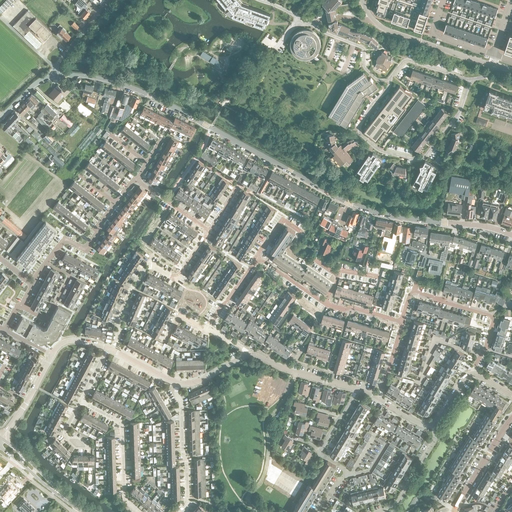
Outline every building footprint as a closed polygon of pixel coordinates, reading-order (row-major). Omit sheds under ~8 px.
[(13,0),(5,0),(1,5),(5,9),(13,0)] [(82,0),(77,0),(76,2),(78,4),(77,5),(82,9),(78,13),(85,18),(90,12),(86,9),(87,7),(85,6),(87,4),(82,0)] [(239,0),(219,0),(233,16),(266,28),(271,14),(242,4),(239,0)] [(324,1),(322,5),(325,8),(327,15),(327,14),(331,14),(332,14),(333,14),(334,14),(335,12),(335,9),(342,1),(340,0),(327,0),(326,2),(324,1)] [(378,1),(376,6),(388,10),(387,10),(388,4),(378,1)] [(376,6),(374,12),(378,13),(378,14),(379,16),(381,16),(382,16),(382,15),(386,16),(388,10),(376,6)] [(44,40),(52,33),(47,28),(28,10),(13,26),(36,48),(41,43),(28,31),(31,28),(44,40)] [(395,10),(391,20),(397,22),(400,11),(395,10)] [(400,11),(397,22),(402,24),(406,12),(405,13),(400,11)] [(406,12),(402,24),(407,26),(411,14),(406,12)] [(327,15),(329,25),(331,26),(332,30),(344,35),(346,34),(347,33),(350,34),(352,31),(349,30),(350,28),(339,23),(338,24),(337,21),(336,20),(335,20),(334,14),(333,14),(332,14),(331,14),(327,14),(327,15)] [(66,41),(71,36),(65,31),(66,30),(63,27),(60,24),(58,27),(60,30),(57,33),(61,38),(62,37),(66,41)] [(321,46),(321,44),(321,42),(320,40),(320,39),(319,37),(318,35),(317,34),(315,33),(314,31),(312,31),(310,30),(308,29),(306,29),(304,29),(303,29),(301,30),(299,31),(297,32),(296,33),(294,34),(293,35),(292,37),(291,39),(291,41),(290,42),(290,44),(290,46),(291,48),(291,50),(292,52),(293,53),(294,55),(296,56),(297,57),(299,58),(301,59),(303,59),(304,59),(306,59),(308,59),(310,59),(312,58),(314,57),(315,56),(317,55),(318,53),(319,52),(320,50),(320,48),(321,46)] [(364,41),(367,34),(363,32),(363,33),(361,32),(353,31),(352,31),(350,34),(349,38),(352,39),(352,38),(355,39),(356,38),(358,39),(361,42),(363,40),(364,41)] [(370,35),(367,34),(364,41),(365,41),(365,43),(369,44),(369,43),(372,44),(371,45),(374,46),(373,47),(377,49),(378,43),(372,37),(370,36),(370,35)] [(380,67),(381,67),(382,68),(382,70),(386,71),(389,65),(390,65),(391,62),(390,62),(392,57),(387,54),(386,53),(387,52),(384,50),(383,52),(381,51),(380,54),(379,54),(376,60),(377,60),(375,66),(378,68),(380,67)] [(214,63),(219,70),(223,67),(216,59),(213,57),(205,52),(202,57),(210,61),(211,61),(214,63)] [(410,78),(416,80),(418,72),(413,70),(410,78)] [(424,73),(418,72),(416,80),(421,81),(424,73)] [(369,79),(365,73),(349,85),(331,115),(337,119),(336,121),(347,127),(365,97),(363,96),(367,93),(368,94),(378,87),(371,78),(369,79)] [(421,81),(427,83),(430,75),(424,73),(421,81)] [(436,77),(430,75),(427,83),(426,86),(432,88),(433,85),(436,77)] [(436,77),(433,85),(438,87),(441,79),(436,77)] [(443,92),(444,89),(447,81),(441,79),(438,87),(437,90),(443,92)] [(444,89),(450,91),(453,83),(447,81),(444,89)] [(453,83),(450,91),(456,93),(458,85),(453,83)] [(84,91),(82,96),(85,96),(84,100),(87,101),(87,103),(94,107),(95,103),(96,98),(98,99),(100,93),(97,92),(92,91),(93,86),(85,84),(84,91)] [(49,94),(58,102),(63,96),(65,97),(70,91),(64,85),(61,88),(57,85),(49,94)] [(373,120),(364,131),(369,136),(376,141),(385,130),(387,131),(405,108),(403,107),(412,95),(409,93),(400,86),(391,97),(389,95),(382,103),(384,104),(380,109),(379,108),(377,111),(377,110),(371,118),(373,120)] [(110,89),(108,100),(110,101),(111,97),(114,98),(116,91),(110,89)] [(490,89),(483,108),(499,114),(500,113),(511,117),(511,97),(498,93),(499,92),(490,89)] [(44,104),(46,103),(42,100),(44,98),(41,95),(36,91),(33,94),(44,104)] [(120,100),(120,101),(123,102),(122,104),(125,105),(126,103),(127,100),(129,95),(128,95),(126,94),(127,93),(124,92),(124,93),(123,93),(120,100)] [(32,94),(28,98),(35,105),(39,102),(32,94)] [(123,109),(121,116),(119,119),(121,120),(130,114),(133,106),(136,107),(139,99),(133,96),(130,102),(127,101),(127,100),(126,103),(125,105),(123,109)] [(24,102),(32,109),(35,105),(28,98),(24,102)] [(415,104),(422,109),(425,105),(418,100),(415,104)] [(21,105),(27,111),(28,109),(33,114),(35,112),(32,109),(24,102),(21,105)] [(76,109),(86,118),(90,114),(94,117),(96,115),(92,112),(81,103),(76,109)] [(44,107),(50,112),(53,116),(56,112),(47,104),(44,107)] [(415,104),(412,108),(419,113),(422,109),(415,104)] [(17,109),(23,115),(26,118),(30,114),(27,111),(21,105),(17,109)] [(115,106),(114,107),(113,113),(121,116),(123,109),(115,106)] [(140,115),(143,116),(145,117),(149,109),(144,106),(140,115)] [(41,111),(44,114),(47,116),(46,116),(50,120),(49,121),(49,122),(48,123),(50,126),(53,123),(51,121),(54,117),(52,115),(49,117),(47,115),(50,112),(44,107),(41,111)] [(409,112),(416,117),(419,113),(412,108),(409,112)] [(436,111),(437,112),(437,113),(444,118),(448,113),(441,108),(441,109),(440,108),(438,108),(436,111)] [(145,117),(150,119),(154,111),(149,109),(145,117)] [(24,121),(23,120),(15,111),(11,115),(17,121),(19,119),(22,121),(23,122),(24,121)] [(154,111),(150,119),(155,122),(159,114),(154,111)] [(406,116),(413,121),(416,117),(409,112),(406,116)] [(441,123),(444,118),(437,113),(434,118),(441,123)] [(160,124),(163,116),(159,114),(155,122),(160,124)] [(15,123),(17,121),(11,115),(8,119),(21,131),(27,137),(30,135),(21,126),(20,127),(15,123)] [(59,119),(68,127),(72,122),(63,115),(59,119)] [(49,126),(41,118),(38,116),(36,119),(46,129),(49,126)] [(164,126),(168,118),(163,116),(160,124),(164,126)] [(413,121),(406,116),(402,120),(410,125),(413,121)] [(170,127),(175,130),(180,119),(175,117),(173,121),(171,125),(170,127)] [(477,117),(475,123),(485,126),(487,121),(477,117)] [(170,127),(171,125),(173,121),(168,118),(164,126),(170,129),(170,127)] [(437,127),(441,123),(434,118),(430,122),(437,127)] [(19,132),(21,131),(8,119),(5,122),(11,128),(15,132),(17,130),(19,132)] [(85,130),(94,137),(96,134),(98,135),(97,137),(93,142),(97,145),(100,142),(97,140),(98,138),(99,139),(102,135),(100,133),(102,130),(99,128),(96,125),(98,123),(95,120),(93,119),(85,130)] [(175,130),(180,132),(185,122),(180,119),(175,130)] [(407,129),(410,125),(402,120),(399,123),(407,129)] [(424,125),(427,127),(433,132),(437,127),(430,122),(428,121),(424,125)] [(8,130),(11,128),(5,122),(1,126),(7,132),(10,134),(11,132),(8,130)] [(180,132),(185,134),(190,124),(185,122),(180,132)] [(396,127),(404,133),(407,129),(399,123),(396,127)] [(190,124),(185,134),(190,137),(195,127),(190,124)] [(120,131),(124,134),(129,128),(125,125),(120,131)] [(424,125),(421,130),(429,136),(433,132),(427,127),(424,125)] [(401,137),(404,133),(396,127),(393,131),(401,137)] [(124,134),(129,138),(134,131),(129,128),(124,134)] [(134,131),(129,138),(133,141),(138,135),(140,132),(136,129),(134,131)] [(54,156),(57,152),(45,141),(34,130),(31,134),(40,142),(54,156)] [(83,151),(94,137),(85,130),(81,135),(85,139),(78,147),(83,151)] [(417,135),(419,136),(426,142),(430,137),(429,136),(421,130),(417,135)] [(101,137),(104,140),(109,133),(106,131),(101,137)] [(48,132),(43,137),(49,144),(54,138),(48,132)] [(133,141),(137,144),(142,138),(138,135),(133,141)] [(419,136),(415,141),(422,146),(426,142),(419,136)] [(176,147),(179,142),(171,137),(168,142),(176,147)] [(141,148),(146,141),(142,138),(137,144),(141,148)] [(213,138),(209,146),(208,148),(213,150),(214,149),(218,141),(213,138)] [(38,147),(29,139),(27,141),(28,142),(28,143),(36,150),(38,147)] [(334,139),(327,140),(328,145),(326,146),(327,147),(335,143),(334,139)] [(356,146),(359,144),(356,141),(354,141),(353,139),(347,141),(341,147),(340,145),(338,147),(332,152),(335,154),(333,156),(334,160),(337,160),(338,161),(337,163),(340,166),(343,164),(345,166),(346,164),(348,166),(351,164),(350,163),(354,160),(346,151),(349,148),(350,149),(352,147),(353,147),(355,145),(356,146)] [(101,147),(105,150),(110,144),(106,141),(101,147)] [(146,141),(141,148),(146,151),(151,145),(146,141)] [(218,151),(223,144),(218,141),(214,149),(218,151)] [(415,141),(412,146),(418,151),(422,146),(415,141)] [(168,142),(166,147),(173,151),(176,147),(168,142)] [(449,146),(456,152),(457,151),(456,149),(457,145),(450,142),(449,146)] [(335,143),(327,147),(328,149),(330,149),(332,152),(338,147),(335,143)] [(110,144),(105,150),(109,154),(114,147),(110,144)] [(222,156),(223,154),(227,146),(223,144),(218,151),(221,153),(220,155),(222,156)] [(228,157),(232,149),(227,146),(223,154),(228,157)] [(456,152),(449,146),(445,149),(450,155),(453,152),(455,153),(456,152)] [(118,151),(114,147),(109,154),(114,157),(118,151)] [(163,152),(171,156),(173,151),(166,147),(163,152)] [(233,159),(237,151),(232,149),(228,157),(233,159)] [(0,166),(2,168),(6,168),(9,165),(14,159),(14,158),(14,159),(6,151),(6,152),(5,153),(7,155),(6,157),(2,153),(0,151),(0,157),(1,158),(0,159),(0,166)] [(114,157),(118,160),(123,154),(118,151),(114,157)] [(201,156),(207,160),(210,155),(208,153),(207,155),(206,154),(207,153),(204,151),(201,156)] [(237,162),(242,154),(237,151),(233,159),(237,162)] [(59,154),(57,152),(54,156),(53,157),(51,155),(45,161),(49,164),(53,160),(53,161),(60,167),(64,163),(61,161),(62,160),(59,158),(57,156),(57,155),(58,156),(59,155),(59,154)] [(160,156),(168,161),(171,156),(163,152),(160,156)] [(368,180),(382,159),(373,153),(371,155),(370,154),(367,158),(366,158),(355,174),(364,180),(365,178),(368,180)] [(118,160),(122,164),(127,157),(123,154),(118,160)] [(237,162),(240,163),(239,166),(242,168),(246,161),(247,160),(245,159),(247,157),(242,154),(237,162)] [(158,161),(166,165),(168,161),(160,156),(158,161)] [(122,164),(126,167),(131,161),(127,157),(122,164)] [(248,172),(249,170),(254,162),(249,159),(247,162),(246,161),(242,168),(241,170),(242,171),(243,169),(248,172)] [(421,169),(413,184),(423,189),(424,187),(427,189),(438,167),(428,162),(425,160),(423,165),(420,165),(421,169)] [(84,168),(89,171),(94,165),(89,161),(84,168)] [(131,161),(126,167),(131,170),(136,164),(131,161)] [(163,170),(166,165),(158,161),(155,166),(163,170)] [(196,166),(203,171),(206,166),(199,161),(196,166)] [(258,165),(254,162),(249,170),(254,173),(258,165)] [(392,174),(397,166),(393,163),(388,169),(391,171),(391,174),(392,174)] [(89,171),(93,174),(98,168),(94,165),(89,171)] [(258,165),(254,173),(259,175),(263,167),(258,165)] [(160,175),(163,170),(155,166),(153,170),(160,175)] [(200,176),(203,171),(196,166),(192,170),(200,176)] [(394,175),(395,174),(400,174),(401,167),(397,166),(392,174),(394,175)] [(263,167),(259,175),(261,177),(260,179),(264,181),(266,178),(264,177),(268,170),(263,167)] [(93,174),(97,178),(102,171),(98,168),(93,174)] [(158,180),(160,175),(153,170),(150,175),(158,180)] [(189,175),(197,180),(200,176),(192,170),(189,175)] [(232,177),(234,179),(238,174),(235,172),(233,170),(229,176),(232,177)] [(106,175),(102,171),(97,178),(102,181),(106,175)] [(270,183),(271,183),(276,173),(272,171),(268,180),(271,181),(270,183)] [(146,173),(144,175),(149,178),(147,180),(146,182),(150,186),(152,183),(155,185),(158,180),(150,175),(148,174),(146,173)] [(276,173),(271,183),(272,184),(273,182),(276,184),(280,176),(276,173)] [(102,181),(106,184),(111,178),(106,175),(102,181)] [(193,185),(197,180),(189,175),(186,180),(193,185)] [(278,187),(279,188),(284,178),(280,176),(276,184),(279,185),(278,187)] [(449,191),(469,195),(471,179),(451,176),(449,191)] [(106,184),(110,188),(115,181),(111,178),(106,184)] [(222,178),(219,182),(226,187),(229,183),(222,178)] [(267,178),(260,191),(261,192),(262,192),(269,180),(268,180),(268,179),(267,178)] [(281,187),(284,188),(288,180),(284,178),(279,188),(280,188),(281,187)] [(286,191),(287,192),(292,182),(288,180),(284,188),(287,190),(286,191)] [(74,190),(79,184),(74,181),(69,187),(74,190)] [(114,191),(119,185),(115,181),(110,188),(114,191)] [(223,192),(226,187),(219,182),(216,187),(223,192)] [(289,191),(292,192),(296,184),(292,182),(287,192),(288,193),(289,191)] [(83,187),(79,184),(74,190),(78,194),(83,187)] [(294,196),(295,196),(300,186),(296,184),(292,192),(295,194),(294,196)] [(223,192),(216,187),(214,185),(211,190),(212,191),(220,196),(223,192)] [(139,186),(136,190),(143,196),(146,192),(139,186)] [(297,195),(300,197),(304,188),(300,186),(295,196),(296,197),(297,195)] [(87,191),(83,187),(78,194),(82,197),(87,191)] [(130,190),(133,191),(134,193),(133,195),(140,200),(143,196),(136,190),(134,189),(132,187),(130,190)] [(179,199),(185,192),(180,188),(175,196),(179,199)] [(304,188),(300,197),(302,198),(302,200),(303,200),(308,191),(304,188)] [(91,194),(87,191),(82,197),(86,200),(91,194)] [(217,201),(220,196),(212,191),(209,196),(217,201)] [(241,196),(249,200),(252,195),(244,191),(241,196)] [(305,199),(308,201),(312,193),(308,191),(303,200),(304,201),(305,199)] [(179,199),(184,202),(189,195),(185,192),(179,199)] [(310,204),(311,205),(316,195),(312,193),(308,201),(310,202),(310,204)] [(91,204),(96,197),(91,194),(86,200),(91,204)] [(136,205),(140,200),(133,195),(129,199),(136,205)] [(184,202),(188,205),(193,198),(189,195),(184,202)] [(316,205),(320,197),(316,195),(311,205),(312,205),(313,204),(316,205)] [(473,217),(473,213),(475,213),(475,206),(471,206),(472,195),(468,195),(466,216),(473,217)] [(125,196),(124,198),(126,200),(128,201),(126,203),(133,209),(136,205),(129,199),(127,198),(125,196)] [(246,205),(249,200),(241,196),(238,200),(246,205)] [(91,204),(95,207),(100,201),(96,197),(91,204)] [(188,205),(193,208),(198,201),(193,198),(188,205)] [(324,211),(325,209),(328,201),(322,198),(318,209),(324,211)] [(243,209),(246,205),(238,200),(235,205),(243,209)] [(53,208),(57,211),(62,205),(58,201),(53,208)] [(99,210),(104,204),(100,201),(95,207),(99,210)] [(193,208),(197,211),(202,204),(198,201),(193,208)] [(119,204),(130,213),(133,209),(126,203),(123,207),(121,205),(123,204),(121,202),(119,204)] [(330,202),(326,211),(328,212),(330,209),(335,212),(338,205),(330,202)] [(480,216),(488,218),(491,204),(483,202),(480,216)] [(461,214),(462,205),(448,203),(447,214),(454,215),(454,213),(461,214)] [(126,217),(130,213),(119,204),(117,206),(119,208),(120,207),(122,208),(119,212),(126,217)] [(197,211),(202,214),(207,207),(202,204),(197,211)] [(496,219),(499,206),(491,204),(488,218),(496,219)] [(62,214),(67,208),(62,205),(57,211),(62,214)] [(240,214),(243,209),(235,205),(232,209),(240,214)] [(267,205),(264,210),(272,214),(274,210),(267,205)] [(206,218),(211,210),(207,207),(202,214),(206,218)] [(62,214),(66,218),(71,211),(67,208),(62,214)] [(71,211),(66,218),(70,221),(75,215),(77,212),(73,209),(71,212),(71,211)] [(237,219),(240,214),(232,209),(230,214),(237,219)] [(269,219),(272,214),(264,210),(261,214),(269,219)] [(355,225),(359,213),(353,211),(352,216),(349,215),(346,222),(355,225)] [(126,217),(119,212),(116,216),(123,222),(126,217)] [(110,215),(112,217),(114,218),(113,220),(120,226),(123,222),(116,216),(114,215),(112,213),(110,215)] [(169,225),(170,223),(175,216),(170,213),(166,219),(165,218),(163,221),(169,225)] [(0,220),(23,239),(26,235),(1,214),(0,215),(0,220)] [(227,219),(234,223),(237,219),(230,214),(227,219)] [(258,219),(266,224),(269,219),(261,214),(258,219)] [(369,232),(366,231),(367,228),(363,227),(364,224),(364,223),(366,216),(360,214),(358,222),(361,223),(357,234),(367,238),(369,232)] [(70,221),(74,224),(79,218),(75,215),(70,221)] [(511,216),(507,215),(507,216),(504,215),(501,222),(511,226),(511,222),(511,216)] [(173,227),(174,226),(180,219),(175,216),(170,223),(171,224),(170,225),(173,227)] [(324,217),(320,224),(326,227),(328,228),(330,224),(331,221),(324,217)] [(42,218),(41,219),(24,242),(21,240),(10,254),(14,257),(44,220),(42,218)] [(74,224),(79,228),(84,221),(79,218),(74,224)] [(384,236),(384,235),(388,220),(377,218),(375,227),(382,229),(382,230),(381,230),(379,235),(384,236)] [(174,226),(179,229),(184,222),(180,219),(174,226)] [(227,219),(224,223),(232,228),(234,223),(227,219)] [(263,228),(266,224),(258,219),(255,224),(263,228)] [(330,224),(328,228),(330,229),(328,233),(344,240),(348,231),(349,230),(343,227),(343,225),(340,224),(341,222),(334,219),(333,221),(332,224),(330,224)] [(113,220),(109,225),(118,232),(122,227),(120,226),(113,220)] [(393,222),(388,220),(384,235),(389,236),(390,232),(387,231),(387,229),(391,229),(393,222)] [(16,258),(27,267),(56,229),(45,221),(16,258)] [(79,228),(83,231),(88,225),(84,221),(79,228)] [(104,223),(106,225),(108,227),(106,229),(109,231),(115,236),(118,232),(109,225),(107,223),(105,221),(104,223)] [(183,233),(188,225),(184,222),(179,229),(183,233)] [(224,223),(221,228),(230,233),(233,229),(232,228),(224,223)] [(412,228),(404,227),(401,226),(402,224),(395,223),(392,238),(390,238),(389,237),(388,241),(389,242),(386,250),(392,251),(395,239),(395,235),(396,235),(397,233),(400,233),(400,232),(403,233),(402,241),(410,242),(412,228)] [(260,233),(263,228),(255,224),(253,228),(260,233)] [(183,233),(188,236),(193,228),(188,225),(183,233)] [(326,292),(332,284),(308,267),(306,270),(281,253),(295,232),(287,227),(269,254),(274,257),(274,256),(276,258),(274,260),(301,278),(303,276),(326,292)] [(421,237),(420,238),(422,238),(424,237),(424,235),(427,236),(428,228),(422,227),(421,235),(421,237)] [(198,232),(193,228),(188,236),(192,239),(198,232)] [(221,228),(218,232),(226,237),(227,238),(230,233),(221,228)] [(250,233),(257,237),(260,233),(253,228),(250,233)] [(106,235),(113,241),(116,237),(115,236),(109,231),(106,235)] [(100,234),(102,236),(104,238),(102,240),(112,247),(112,246),(110,244),(113,241),(106,235),(106,236),(104,234),(102,232),(100,234)] [(218,232),(216,237),(223,242),(226,237),(218,232)] [(436,243),(436,240),(437,233),(431,232),(429,242),(436,243)] [(247,237),(255,242),(257,237),(250,233),(247,237)] [(442,243),(445,246),(445,250),(441,252),(440,260),(445,261),(446,257),(446,258),(447,253),(449,246),(449,242),(450,234),(444,233),(442,241),(442,243)] [(454,235),(452,243),(458,244),(460,237),(454,235)] [(149,244),(154,247),(159,240),(154,236),(149,244)] [(327,242),(328,240),(328,239),(322,236),(320,242),(323,243),(320,251),(328,255),(331,249),(330,248),(331,244),(332,244),(327,242)] [(6,251),(9,253),(20,239),(17,237),(6,251)] [(213,242),(220,247),(222,248),(225,243),(223,242),(216,237),(213,242)] [(242,241),(252,247),(255,242),(247,237),(245,240),(243,239),(242,241)] [(458,244),(460,245),(459,248),(460,249),(458,254),(461,254),(463,249),(466,239),(460,237),(458,244)] [(469,248),(472,241),(466,239),(463,249),(465,250),(465,249),(468,250),(469,248)] [(112,247),(102,240),(99,244),(106,249),(109,246),(111,248),(112,247)] [(164,240),(162,242),(159,240),(154,247),(158,250),(164,241),(164,240)] [(103,254),(106,249),(99,244),(97,242),(95,241),(94,243),(97,246),(96,248),(103,254)] [(162,253),(168,246),(165,244),(166,242),(164,241),(158,250),(162,253)] [(241,242),(243,244),(241,247),(249,251),(252,247),(242,241),(241,242)] [(418,241),(415,247),(424,251),(426,245),(418,241)] [(368,246),(362,244),(361,249),(356,247),(355,250),(354,250),(353,253),(354,254),(352,257),(355,258),(355,259),(356,260),(357,260),(358,259),(360,260),(363,251),(366,252),(368,246)] [(485,253),(487,246),(482,244),(478,254),(481,255),(482,252),(485,253)] [(213,255),(216,250),(209,245),(206,249),(213,255)] [(168,246),(162,253),(167,256),(173,247),(172,246),(170,248),(168,246)] [(486,261),(489,262),(490,258),(491,255),(493,248),(487,246),(485,253),(488,254),(486,257),(487,258),(486,261)] [(173,247),(167,256),(171,259),(178,250),(175,248),(173,247)] [(246,256),(249,251),(241,247),(239,251),(246,256)] [(210,259),(213,255),(206,249),(203,254),(210,259)] [(405,259),(404,263),(412,265),(413,262),(414,262),(417,252),(408,249),(405,259)] [(501,276),(503,269),(505,263),(501,262),(504,251),(499,249),(496,257),(495,259),(501,261),(499,268),(500,268),(497,275),(501,276)] [(171,259),(176,263),(183,253),(178,250),(171,259)] [(135,251),(132,256),(140,261),(143,256),(135,251)] [(243,261),(246,256),(239,251),(236,256),(243,261)] [(67,263),(70,256),(65,253),(62,260),(67,263)] [(200,258),(207,263),(210,259),(203,254),(200,258)] [(507,264),(505,263),(503,269),(505,270),(507,264),(511,266),(511,255),(510,255),(507,264)] [(65,265),(70,267),(75,258),(70,256),(67,263),(65,265)] [(140,261),(132,256),(130,259),(128,258),(127,259),(137,265),(140,261)] [(70,267),(75,270),(80,261),(75,258),(70,267)] [(200,258),(197,263),(204,268),(207,263),(200,258)] [(126,265),(133,270),(137,265),(127,259),(126,260),(129,261),(126,265)] [(441,271),(443,262),(429,259),(427,266),(429,267),(429,269),(430,269),(435,270),(434,273),(438,274),(439,271),(441,271)] [(77,271),(78,269),(81,270),(85,263),(80,261),(75,270),(77,271)] [(241,267),(233,262),(230,266),(238,272),(241,267)] [(80,272),(84,275),(89,266),(85,263),(81,270),(80,272)] [(193,267),(201,272),(204,268),(197,263),(193,267)] [(450,266),(456,267),(456,265),(450,263),(448,265),(445,274),(447,275),(450,266)] [(123,269),(130,274),(133,270),(126,265),(123,269)] [(89,278),(94,268),(89,266),(84,275),(89,278)] [(234,276),(238,272),(230,266),(227,271),(234,276)] [(193,267),(190,272),(198,277),(201,272),(193,267)] [(57,279),(57,278),(60,273),(51,268),(48,274),(55,278),(57,279)] [(94,280),(95,278),(99,271),(94,268),(89,278),(94,280)] [(123,269),(120,274),(127,279),(130,274),(123,269)] [(231,280),(234,276),(227,271),(224,275),(231,280)] [(262,281),(265,276),(258,271),(255,275),(262,281)] [(393,276),(402,279),(403,273),(394,271),(393,276)] [(194,281),(198,277),(190,272),(187,276),(194,281)] [(2,273),(0,275),(0,278),(5,282),(8,278),(2,273)] [(46,278),(53,282),(55,278),(48,274),(46,278)] [(124,283),(127,279),(120,274),(117,278),(124,283)] [(144,282),(149,284),(154,276),(149,274),(144,282)] [(228,285),(231,280),(224,275),(221,280),(228,285)] [(259,285),(262,281),(255,275),(252,280),(259,285)] [(154,276),(149,284),(154,287),(158,279),(154,276)] [(389,281),(391,281),(400,284),(402,279),(393,276),(391,276),(389,281)] [(46,278),(43,283),(52,288),(53,286),(51,285),(53,282),(46,278)] [(86,284),(84,283),(76,279),(74,284),(83,289),(86,284)] [(158,279),(154,287),(154,288),(155,289),(157,290),(158,290),(159,289),(163,282),(158,279)] [(225,289),(228,285),(221,280),(218,284),(225,289)] [(256,290),(259,285),(252,280),(248,284),(256,290)] [(443,292),(449,293),(452,282),(451,282),(452,282),(446,280),(443,292)] [(113,287),(121,290),(123,285),(115,282),(113,287)] [(163,292),(168,284),(163,282),(159,289),(163,292)] [(449,293),(454,295),(457,286),(457,284),(452,282),(449,293)] [(43,283),(40,288),(47,292),(50,293),(52,288),(43,283)] [(81,293),(83,289),(74,284),(71,289),(81,293)] [(167,297),(168,295),(172,287),(168,284),(163,292),(164,292),(162,294),(167,297)] [(215,289),(222,294),(225,289),(218,284),(215,289)] [(248,284),(245,289),(253,294),(255,296),(258,291),(256,290),(248,284)] [(340,296),(343,287),(337,285),(335,294),(340,296)] [(464,298),(465,298),(468,289),(468,286),(463,285),(462,288),(460,297),(460,298),(463,299),(464,298)] [(396,294),(397,294),(399,289),(390,286),(388,291),(388,292),(396,294)] [(473,297),(479,299),(482,287),(477,286),(473,297)] [(113,287),(111,292),(119,295),(121,290),(113,287)] [(173,297),(177,289),(172,287),(168,295),(173,297)] [(479,299),(484,301),(487,288),(482,287),(479,299)] [(40,288),(38,292),(45,296),(47,292),(40,288)] [(69,293),(78,298),(81,293),(71,289),(69,293)] [(182,292),(177,289),(173,297),(178,300),(182,292)] [(219,298),(222,294),(215,289),(213,291),(211,290),(209,292),(212,294),(219,298)] [(250,298),(253,294),(245,289),(242,293),(250,298)] [(473,291),(468,289),(465,298),(471,300),(473,291)] [(292,301),(295,297),(288,291),(284,296),(292,301)] [(387,291),(385,296),(394,299),(396,294),(388,292),(388,291),(387,291)] [(494,304),(495,301),(497,301),(499,299),(504,303),(506,301),(500,297),(499,296),(500,292),(496,291),(495,295),(492,294),(489,302),(494,304)] [(38,292),(35,297),(42,301),(45,296),(38,292)] [(108,297),(117,300),(119,295),(111,292),(108,297)] [(139,292),(137,297),(145,301),(147,296),(139,292)] [(76,303),(78,298),(69,293),(66,298),(76,303)] [(247,303),(250,298),(242,293),(239,298),(247,303)] [(371,305),(374,296),(369,295),(366,303),(371,305)] [(289,306),(292,301),(284,296),(281,301),(289,306)] [(33,302),(42,307),(45,302),(42,301),(35,297),(33,302)] [(106,302),(114,305),(117,300),(108,297),(106,302)] [(135,302),(143,306),(145,301),(137,297),(135,302)] [(73,308),(76,303),(66,298),(64,303),(73,308)] [(244,308),(247,303),(239,298),(236,302),(244,308)] [(289,306),(281,301),(278,305),(286,310),(289,306)] [(417,310),(422,311),(425,302),(419,301),(418,305),(416,304),(414,310),(417,311),(417,310)] [(42,307),(33,302),(30,307),(39,312),(42,307)] [(106,302),(104,307),(117,312),(118,310),(113,308),(114,305),(106,302)] [(133,307),(141,311),(143,306),(135,302),(133,307)] [(393,304),(384,302),(382,307),(391,310),(393,304)] [(427,314),(427,313),(430,304),(425,302),(422,311),(422,313),(427,314)] [(162,303),(159,308),(162,310),(170,314),(173,309),(165,305),(162,303)] [(283,315),(286,310),(278,305),(275,309),(283,315)] [(440,308),(441,307),(435,305),(432,315),(438,316),(440,308)] [(16,329),(20,331),(41,342),(56,338),(70,313),(58,306),(47,327),(43,328),(22,317),(16,329)] [(104,307),(102,312),(110,315),(111,312),(116,315),(117,312),(104,307)] [(141,311),(133,307),(130,312),(139,316),(141,311)] [(445,310),(440,308),(438,316),(437,317),(443,319),(445,310)] [(280,319),(283,315),(275,309),(272,314),(280,319)] [(159,315),(167,319),(170,314),(162,310),(159,315)] [(224,319),(229,322),(235,314),(230,311),(224,319)] [(452,325),(453,322),(456,313),(450,311),(448,321),(447,323),(452,325)] [(110,315),(102,312),(100,317),(108,320),(110,315)] [(128,317),(136,321),(139,316),(130,312),(128,317)] [(165,324),(167,319),(159,315),(158,314),(156,316),(158,317),(157,319),(165,324)] [(235,314),(229,322),(234,325),(239,317),(235,314)] [(276,324),(280,319),(272,314),(269,319),(276,324)] [(288,322),(293,325),(298,318),(293,314),(288,322)] [(323,314),(321,323),(326,325),(329,316),(323,314)] [(461,314),(458,324),(466,326),(469,324),(471,318),(466,317),(466,316),(461,314)] [(511,326),(511,322),(511,316),(509,316),(507,316),(505,316),(504,318),(502,317),(501,323),(509,325),(511,326)] [(134,326),(136,321),(128,317),(126,322),(134,326)] [(239,317),(234,325),(238,328),(243,320),(239,317)] [(293,325),(297,328),(302,321),(298,318),(293,325)] [(162,328),(165,324),(157,319),(154,324),(162,328)] [(345,321),(339,319),(337,328),(342,330),(345,321)] [(248,324),(248,323),(243,320),(238,328),(243,331),(244,330),(243,330),(248,324)] [(248,324),(243,330),(244,330),(248,333),(255,323),(250,320),(248,323),(248,324)] [(345,329),(351,330),(353,322),(348,320),(345,329)] [(302,331),(307,324),(302,321),(297,328),(302,331)] [(414,321),(413,326),(422,329),(423,323),(414,321)] [(152,329),(160,333),(162,328),(154,324),(152,323),(150,328),(152,329)] [(257,324),(255,323),(248,333),(252,336),(258,329),(255,327),(257,324)] [(302,331),(301,333),(305,336),(306,335),(312,327),(307,324),(302,331)] [(171,335),(177,338),(182,328),(177,325),(173,332),(172,332),(171,335)] [(252,336),(257,340),(264,330),(259,326),(258,329),(252,336)] [(464,336),(465,336),(474,339),(476,333),(475,333),(477,328),(470,326),(468,328),(469,330),(468,331),(467,331),(466,331),(465,331),(464,336)] [(181,340),(187,330),(182,328),(177,338),(181,340)] [(157,338),(160,333),(152,329),(149,334),(157,338)] [(186,343),(187,341),(192,333),(187,330),(181,340),(186,343)] [(257,340),(261,343),(268,333),(268,332),(267,331),(266,331),(265,331),(264,330),(257,340)] [(387,341),(390,332),(384,331),(382,340),(387,341)] [(192,343),(196,335),(192,333),(187,341),(192,343)] [(269,345),(274,337),(269,334),(264,342),(269,345)] [(126,345),(131,348),(135,340),(136,338),(131,335),(126,345)] [(200,344),(199,342),(200,340),(204,343),(204,340),(196,335),(192,343),(191,345),(197,348),(198,347),(199,347),(200,344)] [(269,345),(273,348),(279,340),(280,338),(275,335),(274,337),(269,345)] [(463,341),(473,344),(474,339),(465,336),(463,341)] [(343,339),(341,345),(350,348),(352,342),(343,339)] [(140,342),(135,340),(131,348),(135,350),(140,342)] [(273,348),(277,351),(283,343),(279,340),(273,348)] [(417,344),(408,341),(407,347),(416,349),(417,344)] [(461,341),(459,346),(462,347),(471,349),(473,344),(463,341),(461,341)] [(11,344),(6,342),(2,349),(7,351),(11,344)] [(140,353),(145,345),(140,342),(135,350),(140,353)] [(282,354),(287,346),(283,343),(277,351),(282,354)] [(503,346),(494,343),(493,349),(499,351),(498,352),(501,352),(501,351),(503,346)] [(16,347),(11,344),(7,351),(6,354),(11,356),(16,347)] [(287,346),(282,354),(287,358),(288,356),(290,352),(292,350),(293,348),(289,344),(287,346)] [(311,355),(314,346),(309,344),(306,353),(311,355)] [(140,353),(145,355),(149,347),(145,345),(140,353)] [(403,352),(415,355),(416,350),(416,349),(407,347),(405,346),(403,352)] [(11,356),(16,359),(21,350),(16,347),(11,356)] [(145,355),(150,358),(154,350),(149,347),(145,355)] [(330,351),(324,349),(322,358),(327,359),(330,351)] [(376,349),(374,355),(383,357),(385,352),(376,349)] [(454,349),(452,353),(462,359),(465,355),(457,350),(454,349)] [(155,360),(159,353),(154,350),(150,358),(155,360)] [(432,354),(434,356),(438,358),(441,353),(440,353),(440,352),(435,350),(432,354)] [(85,356),(93,360),(96,355),(88,351),(85,356)] [(415,355),(403,352),(402,357),(413,360),(415,355)] [(160,363),(164,355),(159,353),(155,360),(160,363)] [(462,359),(452,353),(449,358),(451,360),(459,364),(462,359)] [(29,360),(27,364),(36,368),(37,365),(38,366),(39,363),(35,361),(36,358),(30,354),(27,359),(29,360)] [(164,355),(160,363),(164,366),(169,358),(164,355)] [(85,356),(83,361),(91,365),(93,360),(85,356)] [(412,365),(413,360),(402,357),(400,362),(412,365)] [(173,360),(169,358),(164,366),(169,368),(173,360)] [(80,360),(79,362),(77,361),(76,363),(88,370),(91,365),(83,361),(80,360)] [(456,368),(459,364),(451,360),(448,364),(456,368)] [(486,367),(491,370),(495,362),(491,360),(486,367)] [(107,369),(112,372),(116,364),(111,361),(107,369)] [(400,362),(399,367),(408,370),(411,371),(412,366),(412,365),(400,362)] [(501,364),(501,363),(498,362),(497,363),(495,362),(491,370),(495,373),(501,364)] [(78,370),(86,374),(88,370),(76,363),(74,365),(77,367),(77,366),(79,367),(78,370)] [(500,376),(505,366),(506,365),(504,365),(501,363),(501,364),(495,373),(500,376)] [(23,366),(21,371),(27,375),(29,372),(33,374),(35,372),(34,371),(36,368),(27,364),(25,367),(23,366)] [(117,374),(121,366),(116,364),(112,372),(117,374)] [(452,373),(453,374),(457,369),(456,368),(448,364),(445,368),(445,369),(452,373)] [(117,374),(121,377),(126,369),(121,366),(117,374)] [(343,374),(344,368),(335,366),(334,371),(343,374)] [(500,376),(504,379),(509,371),(505,368),(505,366),(500,376)] [(444,368),(441,373),(449,377),(452,373),(445,369),(445,368),(444,368)] [(126,379),(130,371),(126,369),(121,377),(126,379)] [(81,384),(83,379),(75,375),(73,374),(74,372),(72,370),(69,375),(72,376),(74,377),(73,380),(81,384)] [(83,379),(86,374),(78,370),(75,375),(83,379)] [(20,377),(18,381),(27,385),(28,382),(29,383),(30,380),(26,378),(27,375),(21,371),(18,376),(20,377)] [(126,379),(131,382),(135,374),(130,371),(126,379)] [(441,373),(439,377),(448,383),(451,378),(449,377),(441,373)] [(131,382),(136,384),(140,376),(135,374),(131,382)] [(375,383),(377,378),(368,375),(367,381),(375,383)] [(140,387),(145,379),(140,376),(136,384),(140,387)] [(439,377),(436,382),(443,386),(445,388),(448,383),(439,377)] [(14,383),(11,388),(18,392),(20,389),(22,390),(24,391),(26,389),(25,388),(27,385),(18,381),(15,379),(13,383),(14,383)] [(70,385),(78,389),(81,384),(73,380),(70,379),(69,381),(67,380),(65,382),(68,383),(70,385)] [(150,382),(145,379),(140,387),(145,390),(150,382)] [(302,381),(299,392),(305,393),(305,394),(304,397),(308,398),(308,395),(310,388),(307,387),(308,383),(302,381)] [(433,386),(440,391),(443,386),(436,382),(433,386)] [(386,393),(390,395),(396,387),(391,384),(386,393)] [(481,443),(506,403),(475,384),(469,395),(493,409),(490,414),(486,412),(471,436),(469,435),(449,468),(451,470),(436,494),(447,501),(462,476),(460,474),(479,442),(481,443)] [(75,394),(78,389),(70,385),(67,389),(75,394)] [(208,386),(202,388),(207,398),(212,396),(208,386)] [(319,402),(321,393),(318,392),(320,388),(313,386),(310,397),(316,398),(316,401),(319,402)] [(431,386),(429,390),(430,391),(438,396),(439,397),(442,392),(440,391),(433,386),(431,386)] [(146,390),(144,392),(147,397),(150,396),(158,391),(155,387),(147,391),(146,390)] [(390,395),(395,398),(400,391),(400,389),(396,387),(390,395)] [(65,394),(73,399),(75,394),(67,389),(65,388),(64,391),(62,389),(60,392),(63,393),(65,394)] [(202,400),(207,398),(202,388),(197,390),(202,400)] [(331,403),(333,396),(330,395),(331,391),(324,389),(322,400),(328,401),(328,402),(331,403)] [(395,398),(400,401),(405,391),(401,389),(400,389),(400,391),(395,398)] [(91,398),(96,401),(101,393),(96,390),(91,398)] [(197,403),(202,400),(197,390),(192,392),(197,403)] [(150,396),(148,397),(150,402),(153,401),(160,396),(158,391),(150,396)] [(344,403),(346,393),(339,391),(338,395),(335,394),(333,403),(336,404),(337,401),(344,403)] [(400,401),(404,404),(410,394),(406,391),(405,391),(400,401)] [(430,391),(427,396),(436,401),(436,402),(439,397),(438,396),(430,391)] [(197,403),(192,392),(187,394),(192,405),(197,403)] [(96,401),(101,403),(105,395),(101,393),(96,401)] [(5,394),(0,403),(4,405),(3,407),(8,410),(12,403),(13,401),(10,399),(11,397),(8,396),(5,394)] [(70,403),(73,399),(65,394),(62,399),(70,403)] [(409,407),(414,399),(415,397),(410,394),(404,404),(409,407)] [(101,403),(106,406),(110,398),(105,395),(101,403)] [(163,401),(160,396),(153,401),(155,405),(163,401)] [(424,400),(433,406),(436,401),(427,396),(424,400)] [(111,408),(115,400),(110,398),(106,406),(111,408)] [(115,400),(111,408),(115,411),(120,403),(115,400)] [(359,404),(357,408),(365,412),(367,409),(369,410),(371,407),(359,400),(358,403),(359,404)] [(421,405),(430,410),(433,406),(424,400),(421,405)] [(60,401),(57,406),(65,411),(68,406),(60,401)] [(155,405),(153,407),(156,411),(166,405),(163,401),(155,405)] [(306,414),(308,408),(303,406),(304,404),(295,401),(294,404),(297,405),(295,412),(306,414)] [(115,411),(120,413),(124,405),(120,403),(115,411)] [(120,413),(125,416),(129,408),(124,405),(120,413)] [(161,415),(169,410),(166,405),(156,411),(157,413),(159,412),(161,415)] [(430,410),(421,405),(417,412),(423,416),(425,415),(425,414),(427,415),(430,410)] [(55,411),(63,415),(65,411),(57,406),(55,411)] [(130,418),(134,411),(129,408),(125,416),(130,418)] [(357,408),(355,412),(362,417),(365,412),(357,408)] [(172,415),(169,410),(161,415),(164,420),(172,415)] [(52,416),(60,420),(63,415),(55,411),(52,416)] [(80,420),(85,423),(89,415),(84,412),(80,420)] [(328,426),(330,419),(326,418),(327,415),(318,412),(317,416),(320,417),(318,423),(328,426)] [(359,421),(362,417),(355,412),(352,417),(359,421)] [(379,425),(385,416),(380,413),(374,422),(379,425)] [(85,423),(89,425),(94,417),(89,415),(85,423)] [(58,425),(60,420),(52,416),(50,421),(58,425)] [(379,425),(383,428),(388,420),(383,417),(385,416),(379,425)] [(94,417),(89,425),(94,428),(98,420),(94,417)] [(359,421),(352,417),(349,421),(357,426),(359,427),(362,423),(359,421)] [(94,428),(99,430),(103,422),(98,420),(94,428)] [(383,428),(388,431),(393,423),(388,420),(383,428)] [(58,425),(50,421),(47,425),(55,430),(58,425)] [(295,421),(294,425),(298,426),(296,432),(303,434),(304,428),(307,429),(309,422),(306,421),(305,423),(299,421),(295,421)] [(357,426),(349,421),(346,426),(347,427),(356,432),(359,427),(357,426)] [(104,433),(108,425),(103,422),(99,430),(104,433)] [(388,431),(393,434),(394,432),(393,432),(397,426),(393,423),(388,431)] [(398,424),(397,426),(393,432),(394,432),(398,435),(403,428),(403,427),(398,424)] [(47,425),(47,426),(44,430),(52,435),(55,430),(47,425)] [(308,432),(311,433),(310,436),(320,438),(322,432),(320,431),(320,428),(310,425),(308,432)] [(358,433),(356,432),(347,427),(344,432),(352,436),(355,438),(358,433)] [(403,438),(407,430),(403,428),(398,435),(403,438)] [(403,438),(407,441),(412,433),(407,430),(403,438)] [(344,432),(342,436),(349,441),(352,436),(344,432)] [(412,444),(417,436),(412,433),(407,441),(412,444)] [(289,453),(294,445),(291,444),(293,440),(285,435),(283,437),(286,439),(282,445),(288,449),(286,451),(289,453)] [(339,441),(349,447),(352,442),(349,441),(342,436),(339,441)] [(419,437),(417,436),(412,444),(416,446),(415,448),(418,450),(421,443),(420,442),(422,438),(420,436),(419,437)] [(49,444),(53,448),(59,442),(55,438),(53,437),(44,439),(49,444)] [(336,445),(344,450),(345,447),(348,449),(349,447),(339,441),(336,445)] [(59,442),(53,448),(57,452),(63,445),(59,442)] [(389,445),(386,449),(389,451),(391,452),(392,452),(395,447),(390,444),(389,445)] [(57,452),(61,456),(67,449),(63,445),(57,452)] [(336,445),(333,450),(341,455),(343,456),(346,451),(344,450),(336,445)] [(308,464),(313,457),(310,455),(312,451),(304,446),(301,450),(304,452),(301,456),(307,460),(305,462),(308,464)] [(63,462),(60,465),(63,468),(65,464),(69,456),(69,455),(71,453),(67,449),(61,456),(63,458),(61,460),(63,462)] [(503,454),(511,458),(511,456),(511,452),(506,449),(503,454)] [(338,459),(341,455),(333,450),(330,455),(338,459)] [(412,458),(405,454),(405,453),(403,452),(399,457),(409,463),(412,458)] [(503,454),(501,458),(511,464),(511,462),(511,459),(511,458),(503,454)] [(72,464),(78,464),(78,455),(72,455),(72,457),(71,457),(67,463),(71,465),(72,464)] [(407,468),(409,463),(399,457),(397,462),(407,468)] [(505,468),(508,469),(511,464),(501,458),(497,464),(505,468)] [(349,460),(345,466),(351,469),(354,463),(349,460)] [(304,511),(318,489),(321,491),(336,466),(328,461),(313,486),(310,484),(293,511),(294,511),(304,511)] [(396,468),(404,472),(407,468),(397,462),(394,467),(396,468)] [(502,473),(505,468),(497,464),(495,468),(502,473)] [(401,477),(404,472),(396,468),(393,472),(401,477)] [(499,478),(502,473),(495,468),(492,473),(495,476),(499,478)] [(388,476),(398,482),(401,477),(393,472),(391,471),(388,476)] [(492,480),(495,476),(492,473),(488,471),(485,476),(492,480)] [(385,480),(395,486),(398,482),(388,476),(386,479),(386,478),(385,480)] [(482,481),(489,485),(492,480),(485,476),(482,481)] [(392,491),(395,486),(385,480),(384,481),(385,482),(383,485),(385,486),(392,491)] [(486,490),(489,485),(482,481),(479,485),(486,490)] [(15,490),(13,489),(14,488),(11,485),(11,486),(9,484),(1,493),(7,499),(5,501),(8,505),(11,502),(17,496),(13,492),(15,490)] [(483,495),(486,490),(479,485),(476,490),(483,495)] [(129,493),(133,496),(139,490),(135,486),(129,493)] [(137,500),(145,491),(141,488),(139,490),(133,496),(137,500)] [(362,490),(356,492),(359,503),(364,501),(362,490)] [(480,500),(483,495),(476,490),(473,495),(480,500)] [(145,491),(137,500),(142,503),(147,497),(149,495),(145,491)] [(359,503),(356,492),(351,493),(352,495),(349,496),(350,503),(353,502),(354,504),(359,503)] [(152,500),(147,497),(142,503),(146,507),(152,500)] [(24,498),(17,505),(21,508),(20,510),(21,511),(23,511),(24,511),(25,511),(33,511),(34,511),(33,511),(32,511),(34,508),(24,498)] [(146,507),(150,510),(157,502),(154,499),(152,500),(146,507)] [(157,502),(150,510),(151,511),(155,511),(160,507),(161,505),(157,502)]
